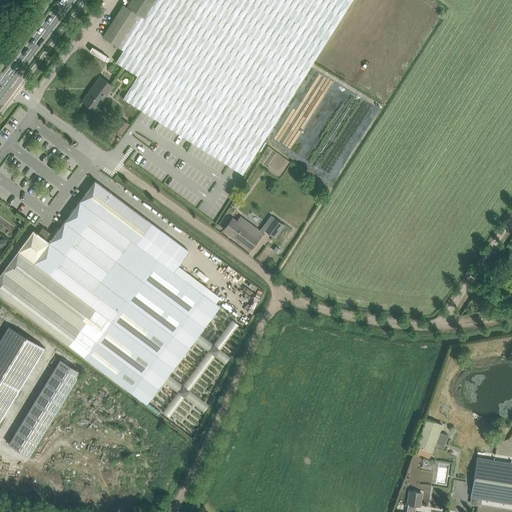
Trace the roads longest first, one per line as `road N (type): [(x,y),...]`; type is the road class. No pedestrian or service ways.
road 1 (unclassified): [(280,289),(5,84)]
road 2 (unclassified): [(280,289),(173,511)]
road 3 (unclassified): [(511,311),(408,327),(296,301),(280,289)]
road 4 (track): [(511,216),(440,325)]
